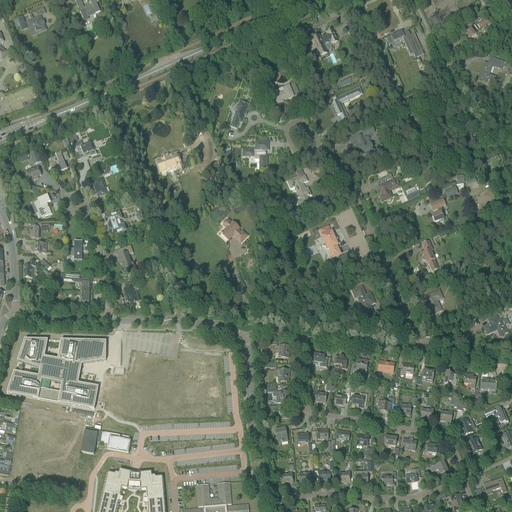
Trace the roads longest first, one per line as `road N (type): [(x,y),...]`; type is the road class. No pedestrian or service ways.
road 1 (unclassified): [(463,475),(450,439),(437,432),(309,413),(299,403),(301,338)]
road 2 (secondary): [(0,139),(234,35)]
road 3 (unclassified): [(511,211),(413,0)]
road 4 (unclassified): [(421,353),(350,188),(320,148)]
road 5 (tertiary): [(274,498),(240,336)]
road 6 (tertiary): [(240,336),(205,320),(109,316)]
road 7 (unclassified): [(334,488),(414,489),(463,475)]
road 8 (unclassified): [(421,353),(301,338)]
